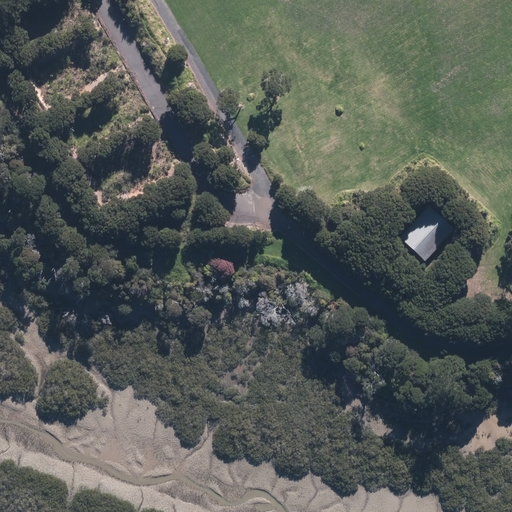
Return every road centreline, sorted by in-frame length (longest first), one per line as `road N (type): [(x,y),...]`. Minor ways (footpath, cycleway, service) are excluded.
road 1 (track): [(156,0),(286,224),(321,259),(418,337),(459,349),(511,339)]
road 2 (track): [(104,0),(216,198),(286,224)]
